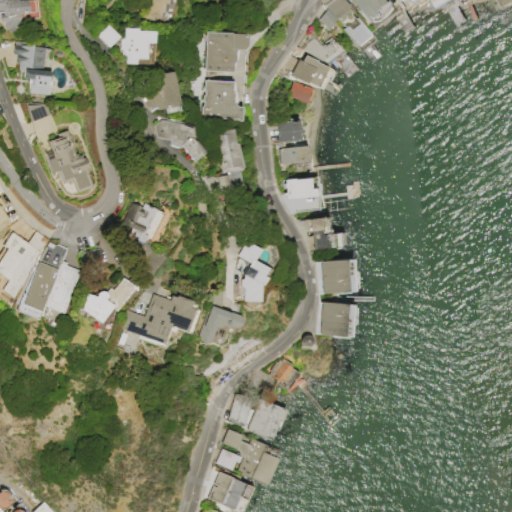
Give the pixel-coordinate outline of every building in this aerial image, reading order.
[(19,31),(7,31),(6,29),(2,29),(2,21),(0,21),(0,14),(1,14),(0,9),(0,0),(24,0),(25,11),(23,11),(23,13),(18,13),(19,31)] [(165,0),(165,3),(161,3),(161,12),(159,11),(158,16),(152,16),(152,20),(137,19),(138,11),(145,12),(146,2),(142,2),(142,0),(165,0)] [(322,6),(330,0),(341,0),(346,6),(344,7),(353,18),(355,17),(368,34),(354,45),(333,19),(324,29),(315,18),(324,8),(322,6)] [(361,16),(350,0),(347,2),(345,0),(391,0),(392,1),(379,10),(378,9),(375,11),(376,13),(366,19),(363,15),(361,16)] [(448,0),(434,9),(428,0),(426,0),(410,10),(404,0),(448,0)] [(107,47),(94,36),(105,24),(117,36),(107,47)] [(120,63),(120,49),(118,49),(119,38),(122,38),(123,27),(136,28),(136,30),(153,31),(152,43),(145,43),(145,59),(135,58),(134,64),(120,63)] [(243,34),(242,46),(239,49),(233,49),(231,51),(230,61),(228,63),(227,71),(202,70),(204,32),(243,34)] [(340,50),(323,63),(298,49),(312,38),(318,45),(329,37),(335,46),(336,45),(340,50)] [(41,47),(39,70),(46,71),(45,79),(48,80),(46,95),(26,92),(26,84),(25,84),(25,79),(20,78),(21,70),(15,69),(15,63),(12,62),(13,54),(10,54),(11,44),(41,47)] [(301,55),(312,60),(311,61),(322,67),(312,87),(303,82),(302,84),(286,75),(294,59),(298,61),(301,55)] [(170,72),(143,77),(149,109),(176,105),(170,72)] [(236,120),(234,120),(232,118),(219,118),(218,119),(210,119),(209,117),(206,117),(205,118),(199,118),(200,106),(201,105),(202,101),(200,100),(200,95),(202,94),(202,90),(201,89),(201,80),(227,81),(226,92),(229,92),(228,102),(233,106),(236,107),(236,120)] [(303,102),(286,95),(292,81),(309,88),(303,102)] [(29,121),(46,115),(42,103),(25,108),(29,121)] [(201,153),(191,161),(178,146),(177,148),(169,145),(168,140),(155,137),(152,126),(159,119),(188,129),(189,136),(188,137),(201,153)] [(295,141),(274,142),(272,121),(293,119),(295,141)] [(228,128),(231,142),(234,144),(239,167),(237,169),(219,173),(215,156),(213,156),(211,148),(214,147),(210,132),(228,128)] [(89,186),(71,192),(67,180),(58,183),(53,170),(48,172),(43,159),(49,157),(44,141),(54,137),(53,132),(63,129),(71,153),(74,152),(75,155),(77,155),(78,158),(81,157),(86,169),(84,170),(85,171),(84,171),(89,186)] [(302,145),(304,160),(278,163),(276,148),(302,145)] [(282,179),(283,198),(311,197),(310,187),(306,187),(306,178),(282,179)] [(152,209),(141,233),(144,235),(139,245),(133,242),(136,237),(130,234),(130,233),(126,231),(128,228),(119,224),(129,202),(139,207),(141,203),(152,209)] [(311,251),(309,232),(308,232),(306,219),(317,218),(319,235),(322,234),(324,249),(311,251)] [(0,275),(0,254),(4,248),(0,245),(0,243),(8,231),(24,242),(33,230),(46,239),(22,273),(24,274),(17,284),(18,286),(10,297),(0,289),(0,287),(6,280),(0,275)] [(239,301),(240,287),(237,286),(237,279),(240,278),(240,274),(246,263),(234,255),(243,240),(258,249),(252,260),(265,267),(260,275),(264,277),(259,285),(256,284),(256,301),(239,301)] [(341,259),(344,291),(319,293),(317,261),(341,259)] [(77,270),(60,312),(42,305),(39,312),(20,304),(36,261),(56,269),(58,263),(77,270)] [(132,287),(113,311),(108,307),(97,322),(79,308),(85,293),(94,296),(95,292),(99,291),(103,291),(108,287),(110,289),(120,277),(132,287)] [(190,310),(181,331),(166,325),(159,344),(135,334),(135,333),(119,327),(126,310),(142,317),(143,313),(142,312),(149,293),(165,300),(167,295),(172,297),(173,295),(187,301),(185,307),(190,310)] [(318,302),(343,304),(340,336),(315,334),(318,302)] [(208,305),(235,315),(237,320),(235,326),(230,328),(221,324),(213,328),(208,340),(203,343),(193,339),(199,323),(201,324),(208,305)] [(120,347),(131,353),(138,337),(127,332),(120,347)] [(302,335),(303,335),(304,335),(305,336),(306,336),(306,337),(307,338),(307,339),(308,339),(308,340),(308,341),(307,342),(307,343),(307,344),(306,344),(306,345),(305,345),(304,345),(303,346),(302,346),(301,346),(300,345),(299,345),(298,344),(298,343),(297,342),(297,341),(297,340),(297,339),(297,338),(298,338),(298,337),(299,336),(300,335),(301,335),(302,335)] [(294,373),(284,388),(264,374),(266,372),(265,371),(272,361),(274,363),(276,360),(277,361),(279,358),(288,365),(287,367),(294,373)] [(223,421),(232,394),(248,400),(240,426),(223,421)] [(285,410),(280,421),(277,420),(268,440),(244,429),(258,398),(285,410)] [(232,449),(218,443),(224,429),(238,435),(232,449)] [(276,459),(264,485),(249,478),(249,477),(235,470),(241,457),(231,453),(237,439),(247,444),(249,438),(265,445),(262,452),(276,459)] [(227,469),(211,463),(218,448),(237,456),(234,462),(231,461),(227,469)] [(203,498),(215,472),(241,483),(230,509),(203,498)] [(0,511),(29,511),(41,502),(50,511),(0,511)]
